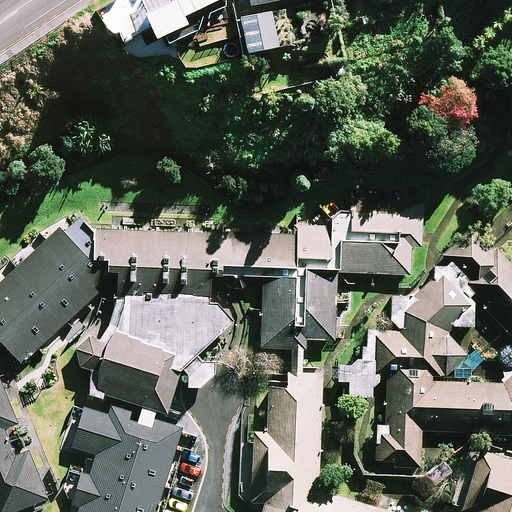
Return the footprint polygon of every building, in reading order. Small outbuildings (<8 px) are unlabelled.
[(218,0),(140,0),(146,13),(126,23),(118,6),(103,13),(118,45),(148,31),(153,41),(166,35),(170,44),(190,34),(182,17),(218,0)] [(423,202),(351,199),(350,233),(398,235),(398,246),(411,246),(421,247),(423,202)] [(92,229),(79,217),(65,231),(57,223),(0,280),(0,343),(23,367),(98,293),(93,289),(110,274),(106,274),(107,262),(92,262),(95,229),(92,229)] [(492,250),(468,225),(438,254),(511,334),(511,264),(496,247),(492,250)] [(330,227),(296,226),(296,235),(295,259),(329,260),(330,227)] [(295,259),(296,235),(103,229),(95,229),(92,262),(107,262),(106,274),(110,274),(117,274),(117,298),(109,326),(99,341),(88,338),(76,350),(79,367),(90,370),(88,396),(102,400),(104,396),(165,415),(179,370),(232,325),(217,304),(210,303),(210,279),(222,279),(223,267),(295,270),(295,259)] [(398,246),(339,244),(338,273),(410,276),(411,246),(398,246)] [(338,273),(304,271),(296,278),(263,277),(260,350),(306,352),(307,341),(337,342),(338,273)] [(376,360),(375,372),(434,376),(446,374),(466,355),(444,332),(473,304),(442,273),(436,278),(432,275),(414,293),(417,301),(405,309),(404,328),(377,327),(377,334),(374,334),(374,357),(376,360)] [(511,511),(511,459),(480,450),(461,511),(464,511),(390,511),(318,490),(322,374),(286,372),(286,388),(268,387),(266,432),(253,432),(251,503),(264,503),(261,511),(511,511)] [(511,374),(503,382),(382,374),(376,461),(391,468),(420,470),(422,431),(511,434),(511,374)] [(16,424),(0,384),(0,511),(15,511),(46,500),(27,452),(13,458),(2,430),(16,424)] [(158,511),(184,428),(157,420),(154,430),(126,422),(129,412),(112,407),(110,416),(83,408),(71,445),(97,453),(91,474),(82,471),(71,505),(78,507),(76,511),(158,511)]
